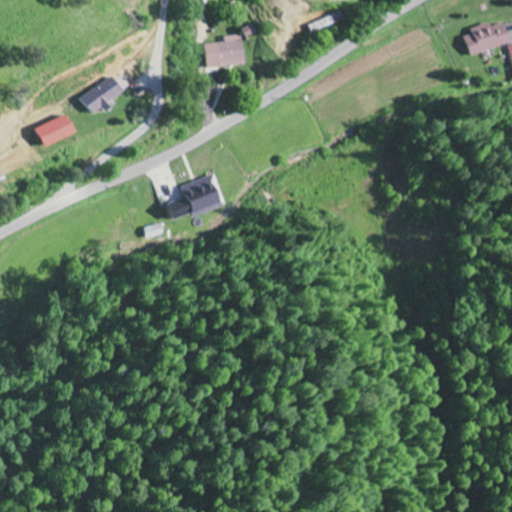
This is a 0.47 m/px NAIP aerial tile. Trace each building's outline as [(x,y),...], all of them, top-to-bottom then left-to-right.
[(469,29),(471,35),(461,38),(467,57),(509,45),(502,24),(490,28),(488,23),(469,29)] [(224,43),(204,44),(205,68),(244,66),(242,35),(224,37),(224,43)] [(88,115),(97,108),(100,112),(110,105),(107,100),(119,92),(109,77),(77,100),(88,115)] [(30,130),(38,148),(70,134),(62,116),(30,130)] [(188,219),(222,207),(210,175),(178,187),(183,198),(163,206),(169,222),(186,215),(188,219)] [(164,236),(161,224),(145,228),(147,240),(164,236)]
